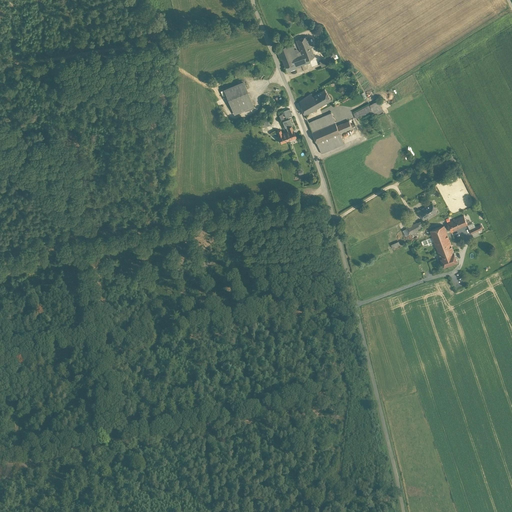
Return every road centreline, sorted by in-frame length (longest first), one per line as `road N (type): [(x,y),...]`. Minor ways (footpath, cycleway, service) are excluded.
road 1 (track): [(252,0),(334,219),(402,511)]
road 2 (track): [(325,190),(0,249)]
road 3 (track): [(300,120),(343,108),(362,134),(316,159)]
